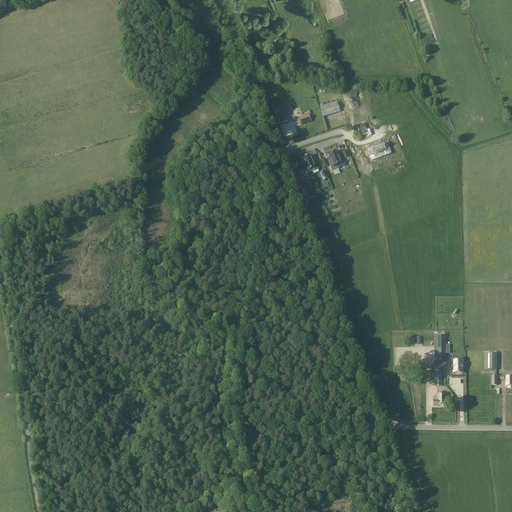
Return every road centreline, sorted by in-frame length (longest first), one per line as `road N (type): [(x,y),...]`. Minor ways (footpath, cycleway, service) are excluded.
road 1 (tertiary): [(251,491),(231,427),(231,396),(263,184),(246,80),(218,0)]
road 2 (unclassified): [(511,427),(350,430),(251,491)]
road 3 (track): [(38,511),(0,256)]
road 4 (unknown): [(258,150),(378,137)]
